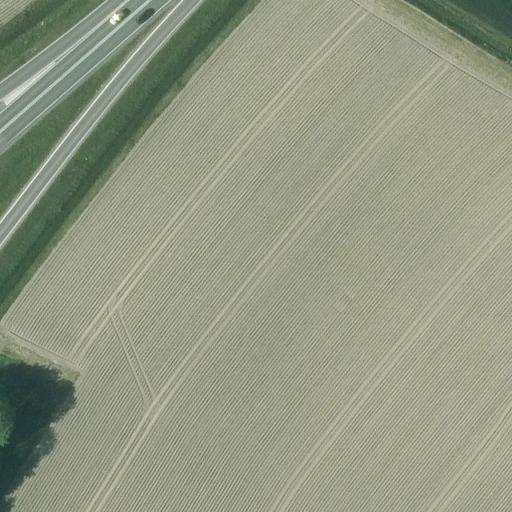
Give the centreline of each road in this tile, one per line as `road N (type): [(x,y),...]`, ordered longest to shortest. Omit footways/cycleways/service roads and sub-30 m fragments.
road 1 (trunk): [(0,232),(96,103),(191,0)]
road 2 (trunk): [(0,133),(149,0)]
road 3 (trunk): [(133,0),(0,91)]
